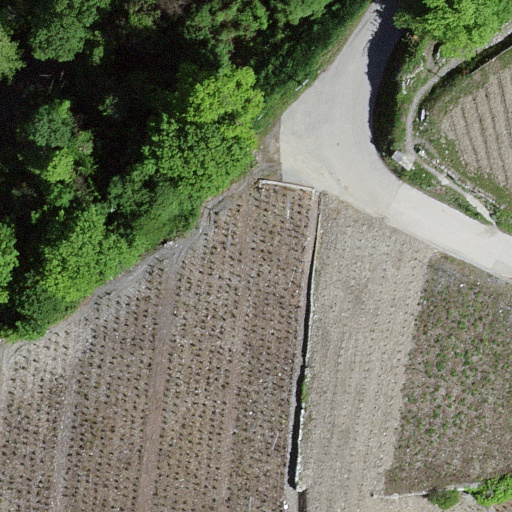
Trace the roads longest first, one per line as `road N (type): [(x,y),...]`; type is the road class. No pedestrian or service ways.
road 1 (unclassified): [(398,0),(348,81),(345,133),(368,173),(424,220),(511,264)]
road 2 (track): [(99,0),(0,103)]
